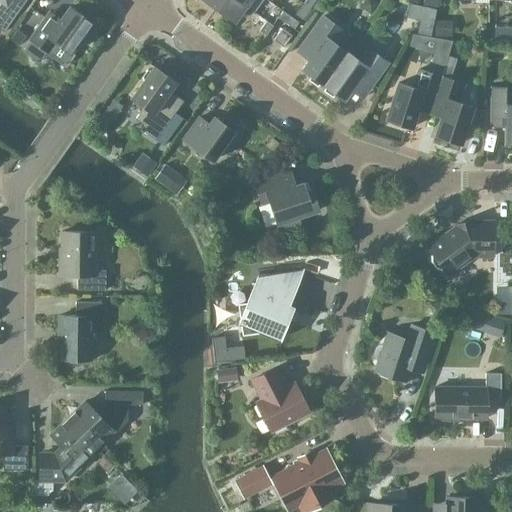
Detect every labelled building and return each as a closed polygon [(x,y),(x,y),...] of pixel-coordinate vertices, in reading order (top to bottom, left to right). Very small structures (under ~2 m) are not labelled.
[(17,0),(0,0),(4,3),(0,8),(0,29),(3,32),(23,4),(17,0)] [(203,0),(233,21),(244,5),(236,0),(203,0)] [(313,11),(309,8),(303,3),(295,14),(305,22),(313,11)] [(44,17),(29,39),(48,53),(55,42),(69,53),(76,43),(79,46),(87,34),(84,32),(91,22),(69,7),(56,26),(44,17)] [(322,84),(346,52),(334,43),(342,31),(322,16),(297,51),(308,59),(301,69),(310,76),(308,79),(317,86),(319,82),(322,84)] [(264,37),(272,26),(265,21),(257,32),(264,37)] [(281,28),(273,40),(283,47),(291,35),(281,28)] [(346,52),(322,84),(325,86),(323,90),(332,96),(334,93),(343,99),(350,90),(362,98),(387,63),(366,48),(358,60),(346,52)] [(143,81),(131,98),(143,107),(135,119),(144,125),(140,129),(155,140),(173,114),(159,104),(175,82),(153,67),(151,70),(146,70),(142,77),(143,81)] [(429,113),(441,76),(418,69),(412,87),(398,83),(386,119),(411,128),(417,109),(429,113)] [(441,76),(429,113),(440,117),(434,135),(460,144),(472,107),(457,102),(463,84),(441,76)] [(511,143),(511,87),(491,87),(490,125),(504,125),(504,144),(511,143)] [(199,116),(183,138),(213,159),(237,126),(224,117),(221,121),(214,116),(208,123),(199,116)] [(153,179),(175,194),(186,179),(164,163),(153,179)] [(289,171),(253,183),(260,203),(268,201),(276,224),(281,222),(284,230),(300,224),(297,217),(318,210),(311,190),(305,192),(302,183),(294,186),(289,171)] [(455,226),(426,247),(432,255),(432,260),(437,266),(441,268),(447,276),(473,256),(492,257),(492,221),(471,221),(471,222),(467,222),(458,225),(456,227),(455,226)] [(59,258),(58,275),(76,275),(76,290),(104,290),(105,270),(94,270),(95,232),(61,231),(60,250),(62,250),(62,258),(59,258)] [(246,303),(237,304),(239,319),(238,323),(240,323),(242,335),(262,332),(279,339),(287,319),(291,320),(294,311),(291,310),(291,308),(287,306),(301,270),(257,276),(246,303)] [(58,316),(58,334),(60,334),(60,360),(65,360),(65,363),(68,366),(78,366),(81,363),(81,360),(90,360),(90,333),(100,333),(101,302),(75,302),(74,316),(58,316)] [(375,347),(373,354),(375,359),(378,360),(375,371),(404,380),(408,367),(421,372),(434,333),(414,326),(412,334),(403,331),(399,333),(398,336),(387,333),(383,346),(380,345),(375,347)] [(274,367),(251,379),(261,399),(255,402),(270,432),(309,412),(294,383),(284,387),(274,367)] [(434,387),(433,419),(453,420),(453,417),(465,417),(465,418),(485,418),(486,401),(500,401),(500,373),(485,373),(485,387),(434,387)] [(235,377),(214,379),(215,389),(236,387),(235,377)] [(67,418),(95,446),(111,431),(114,433),(127,421),(127,404),(141,404),(142,391),(104,390),(104,404),(110,404),(110,414),(103,420),(84,401),(67,418)] [(4,407),(0,406),(0,454),(3,454),(3,469),(26,470),(27,446),(13,445),(13,426),(4,426),(4,407)] [(79,462),(95,446),(67,418),(50,435),(69,454),(62,460),(53,460),(53,454),(39,454),(39,480),(32,480),(32,499),(47,499),(47,489),(52,490),(52,477),(69,477),(81,465),(79,462)] [(325,451),(272,478),(287,508),(298,502),(303,511),(332,496),(328,487),(340,481),(325,451)] [(262,468),(236,481),(243,495),(269,482),(262,468)] [(213,498),(221,511),(230,511),(242,506),(232,488),(213,498)] [(433,511),(482,511),(480,509),(477,509),(477,497),(447,497),(447,511),(433,511)]
